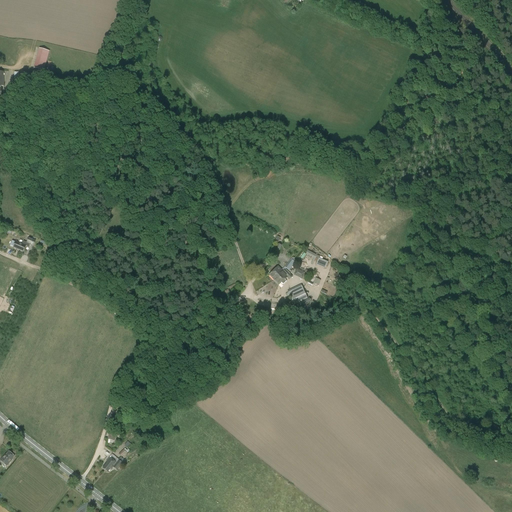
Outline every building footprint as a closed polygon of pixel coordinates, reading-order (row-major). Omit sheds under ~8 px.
[(48,52),(39,49),(34,69),(43,71),(48,52)] [(21,71),(20,79),(32,82),(33,74),(21,71)] [(141,196),(145,200),(153,192),(149,188),(141,196)] [(33,246),(36,240),(29,238),(26,243),(33,246)] [(12,241),(10,246),(13,247),(13,248),(23,252),(25,246),(15,242),(12,241)] [(324,269),(327,261),(317,258),(314,265),(324,269)] [(270,276),(274,280),(279,285),(281,283),(282,285),(283,285),(287,282),(287,281),(285,279),(287,277),(288,276),(290,275),(285,270),(283,272),(278,267),(269,275),(270,276)] [(299,278),(301,279),(302,278),(304,273),(296,270),(294,275),(299,278)] [(311,273),(305,270),(301,279),(306,281),(308,277),(308,278),(311,273)] [(223,292),(225,295),(230,293),(239,288),(237,283),(227,288),(228,289),(223,292)] [(291,299),(294,305),(307,299),(301,285),(288,291),(291,299)] [(135,403),(142,407),(146,399),(138,396),(135,403)] [(108,439),(114,441),(117,430),(110,429),(108,439)] [(119,454),(122,457),(125,454),(125,455),(129,451),(126,448),(119,454)] [(105,450),(99,457),(103,460),(109,454),(105,450)] [(14,456),(9,452),(5,455),(0,460),(7,466),(12,460),(12,459),(14,456)] [(107,462),(103,468),(108,472),(110,469),(111,470),(113,467),(117,470),(122,463),(121,462),(123,459),(121,457),(119,460),(112,455),(110,458),(106,462),(107,462)]
